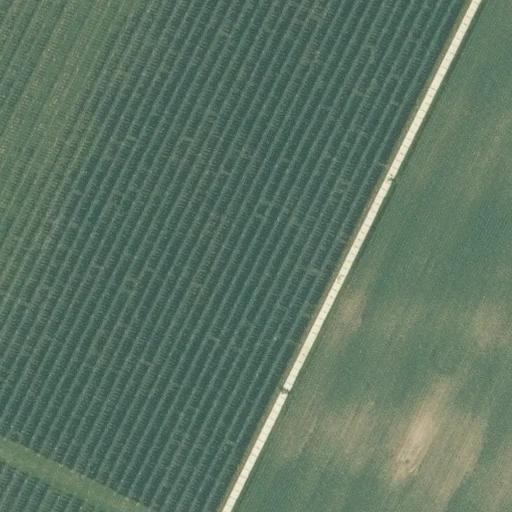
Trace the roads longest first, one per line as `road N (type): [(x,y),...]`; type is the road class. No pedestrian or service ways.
road 1 (track): [(474,0),(224,511)]
road 2 (track): [(127,511),(0,448)]
